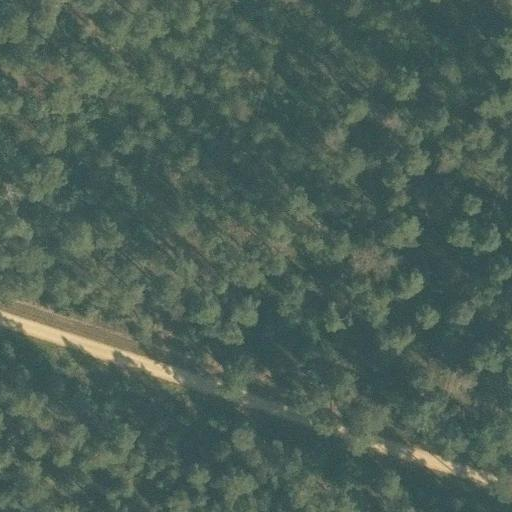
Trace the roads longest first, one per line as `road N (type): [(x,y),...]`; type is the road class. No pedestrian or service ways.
road 1 (track): [(431,451),(0,309)]
road 2 (track): [(431,451),(511,203)]
